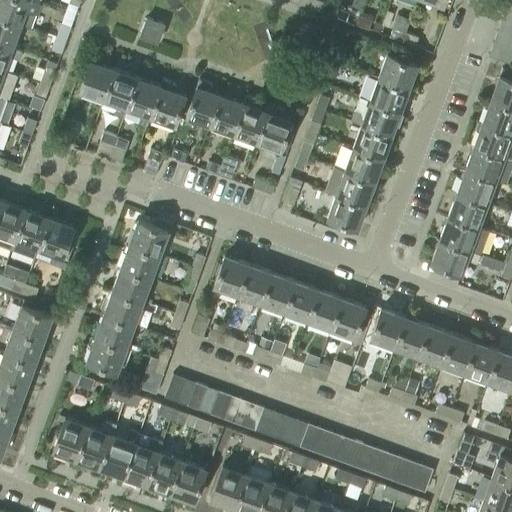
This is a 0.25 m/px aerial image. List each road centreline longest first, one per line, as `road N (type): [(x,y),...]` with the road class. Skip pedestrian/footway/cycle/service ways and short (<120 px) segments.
road 1 (residential): [(371,270),(470,0)]
road 2 (residential): [(371,270),(165,195)]
road 3 (residential): [(511,321),(371,270)]
